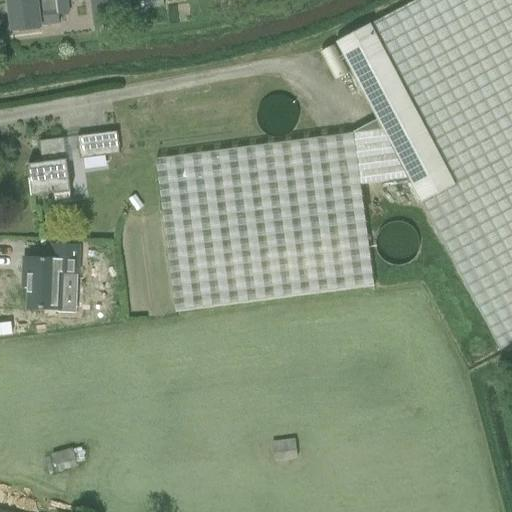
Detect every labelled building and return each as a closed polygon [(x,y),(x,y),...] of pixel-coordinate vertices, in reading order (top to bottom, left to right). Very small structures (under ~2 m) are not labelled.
[(33,0),(8,3),(12,32),(40,28),(40,26),(58,24),(57,8),(38,10),(36,0),(33,0)] [(91,0),(95,27),(118,25),(115,2),(129,1),(128,0),(91,0)] [(499,348),(511,341),(511,0),(415,0),(335,43),(376,120),(352,132),(353,133),(156,160),(177,312),(373,285),(360,184),(408,178),(499,348)] [(121,154),(118,133),(78,138),(81,159),(121,154)] [(65,139),(40,142),(42,163),(29,165),(32,197),(55,194),(55,203),(71,201),(70,193),(72,193),(65,139)] [(54,261),(24,259),(23,276),(29,276),(28,309),(63,311),(65,274),(79,275),(80,247),(54,246),(54,261)] [(298,460),(295,439),(271,442),(274,463),(298,460)] [(73,449),(72,449),(53,455),(51,456),(56,473),(78,467),(73,449)]
